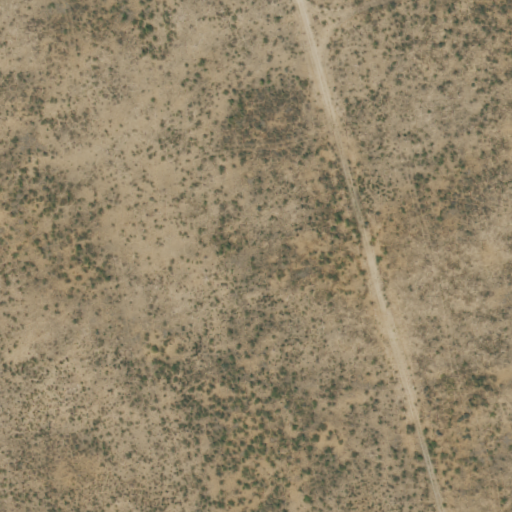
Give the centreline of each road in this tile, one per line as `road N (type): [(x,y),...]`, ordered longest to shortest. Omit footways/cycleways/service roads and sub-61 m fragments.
road 1 (track): [(351,0),(489,511)]
road 2 (track): [(371,55),(511,13)]
